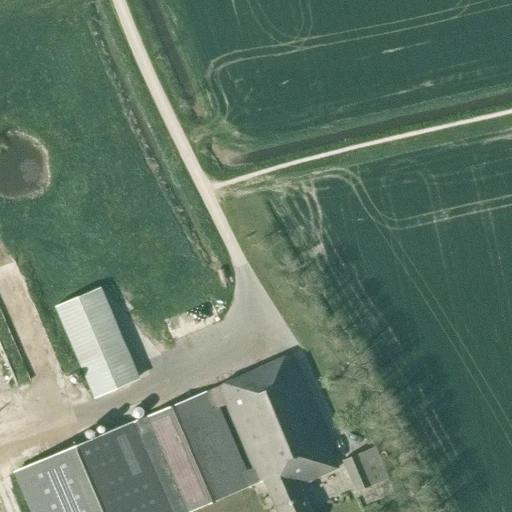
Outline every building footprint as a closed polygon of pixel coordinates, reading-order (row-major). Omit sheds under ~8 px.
[(168,511),(189,511),(262,481),(275,511),(308,511),(298,486),(336,469),(287,356),(253,371),(251,366),(255,364),(252,358),(248,360),(246,355),(228,363),(231,372),(226,374),(229,381),(131,423),(168,511)] [(85,381),(93,399),(130,383),(122,365),(85,381)] [(7,400),(17,428),(85,404),(75,376),(7,400)] [(168,511),(131,423),(12,474),(27,511),(168,511)] [(375,449),(359,455),(359,453),(340,461),(353,492),(371,484),(386,478),(375,449)]
